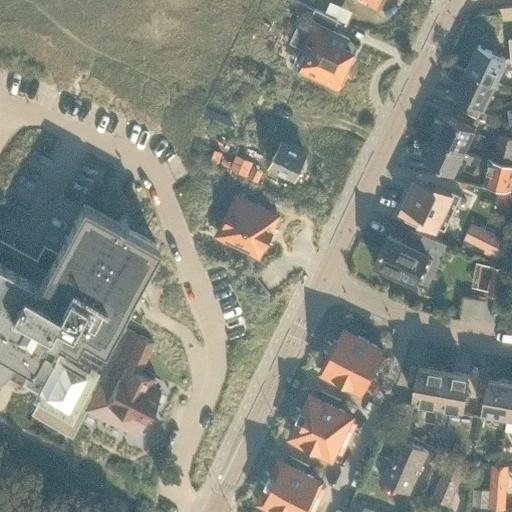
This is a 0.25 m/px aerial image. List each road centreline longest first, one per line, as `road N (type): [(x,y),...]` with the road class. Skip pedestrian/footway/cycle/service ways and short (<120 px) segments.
road 1 (residential): [(456,0),(323,281)]
road 2 (residential): [(323,281),(213,511)]
road 3 (residential): [(511,341),(422,326),(323,281)]
